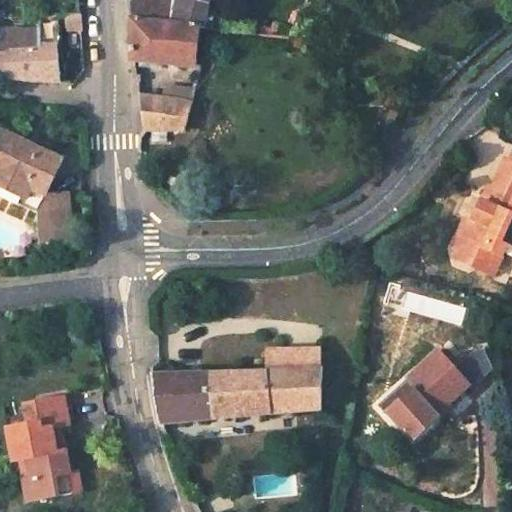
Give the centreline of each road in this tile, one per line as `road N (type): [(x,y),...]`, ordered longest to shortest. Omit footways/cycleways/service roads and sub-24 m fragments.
road 1 (tertiary): [(511,60),(466,100),(390,194),(348,226),(268,249),(123,251)]
road 2 (residential): [(123,251),(129,372),(169,511)]
road 3 (tertiary): [(113,105),(123,251)]
